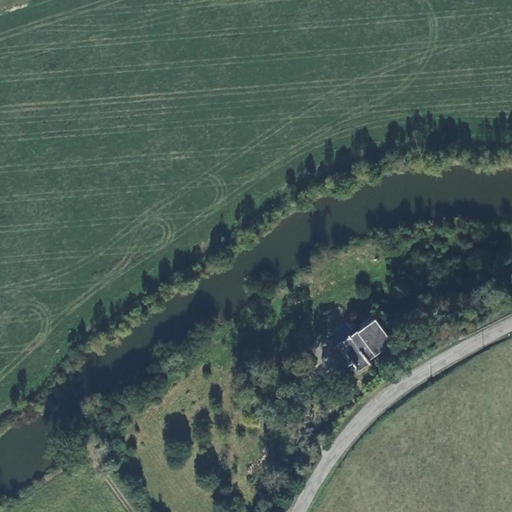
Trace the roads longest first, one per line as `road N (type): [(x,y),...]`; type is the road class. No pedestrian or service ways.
road 1 (track): [(511,128),(439,121),(349,133),(0,393)]
road 2 (tertiary): [(298,511),(328,458),(392,391),(511,328)]
